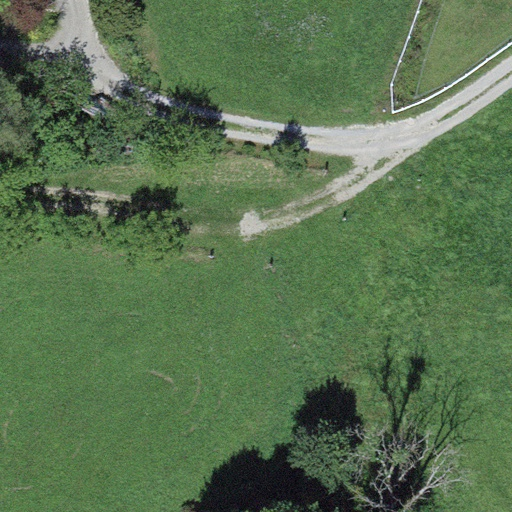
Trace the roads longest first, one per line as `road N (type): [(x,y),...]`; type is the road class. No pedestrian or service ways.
road 1 (track): [(511,67),(400,136),(324,142),(146,105),(68,57)]
road 2 (track): [(400,136),(318,200),(243,223),(0,206)]
